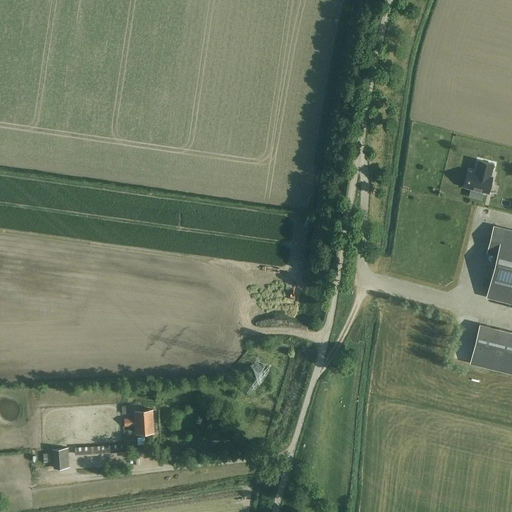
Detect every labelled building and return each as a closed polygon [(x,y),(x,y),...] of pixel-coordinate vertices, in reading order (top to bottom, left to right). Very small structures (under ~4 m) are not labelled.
[(490,176),(493,164),(479,160),(476,168),(478,169),(477,173),(469,171),(465,187),(488,193),(492,176),(490,176)] [(511,231),(493,227),(487,252),(497,255),(487,295),(511,301),(511,231)] [(511,373),(511,332),(480,325),(470,363),(511,373)] [(136,425),(136,432),(154,431),(153,409),(135,410),(135,418),(125,418),(125,425),(136,425)] [(139,434),(132,436),(134,444),(141,442),(139,434)] [(75,448),(75,454),(124,451),(124,445),(75,448)] [(69,466),(68,448),(52,448),(54,467),(69,466)]
